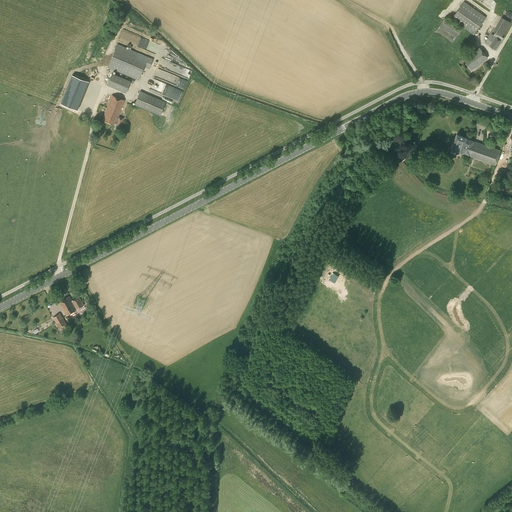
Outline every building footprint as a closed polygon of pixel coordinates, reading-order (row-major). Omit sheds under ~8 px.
[(473,35),(486,17),(464,1),(451,19),(473,35)] [(502,36),(510,22),(501,17),(493,31),(495,32),(502,36)] [(503,38),(495,32),(493,35),(502,41),(503,38)] [(495,50),(502,41),(491,34),(485,43),(495,50)] [(149,69),(153,59),(117,44),(107,67),(139,80),(144,67),(149,69)] [(471,69),(487,57),(480,47),(464,59),(471,69)] [(179,100),(191,70),(161,58),(153,78),(155,79),(151,90),(179,100)] [(126,92),(130,81),(112,73),(107,84),(126,92)] [(58,103),(75,110),(86,81),(68,75),(58,103)] [(160,115),(166,102),(140,91),(134,105),(160,115)] [(108,122),(118,97),(112,95),(102,120),(108,122)] [(118,97),(108,122),(120,127),(124,118),(118,116),(125,100),(118,97)] [(495,165),(501,150),(466,138),(467,137),(456,134),(451,149),(452,149),(450,153),(455,155),(456,150),(461,152),(462,151),(469,154),(468,155),(495,165)] [(72,301),(69,296),(59,302),(66,315),(84,305),(79,296),(72,301)] [(60,330),(67,325),(60,313),(53,317),(60,330)]
